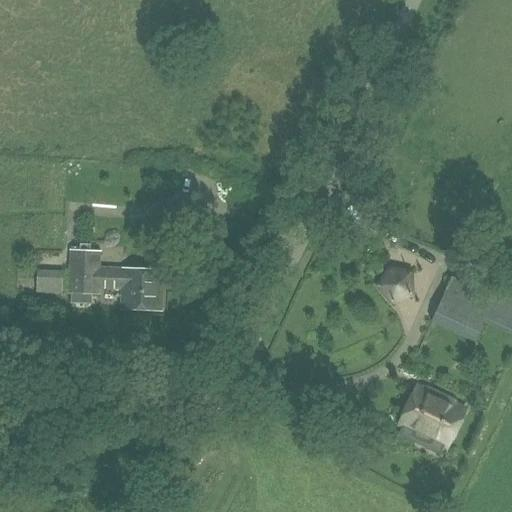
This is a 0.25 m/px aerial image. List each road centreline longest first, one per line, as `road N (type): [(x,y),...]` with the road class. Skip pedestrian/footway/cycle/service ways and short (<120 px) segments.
road 1 (unclassified): [(0,404),(189,397),(231,376),(412,0)]
road 2 (track): [(150,511),(201,415),(203,394)]
